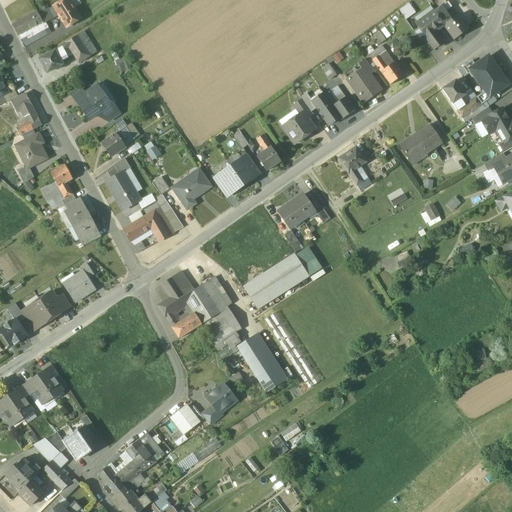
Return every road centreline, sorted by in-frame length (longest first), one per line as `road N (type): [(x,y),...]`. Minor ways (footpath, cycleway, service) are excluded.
road 1 (residential): [(491,28),(138,282)]
road 2 (residential): [(0,17),(138,282)]
road 3 (residential): [(111,511),(90,470),(164,409),(180,385),(138,282)]
road 4 (residential): [(138,282),(0,373)]
